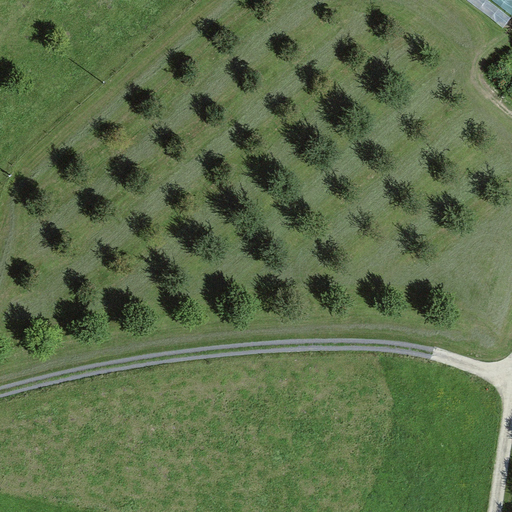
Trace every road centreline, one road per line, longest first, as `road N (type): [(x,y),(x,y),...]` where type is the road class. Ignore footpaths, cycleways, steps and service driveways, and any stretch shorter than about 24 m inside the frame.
road 1 (track): [(0,390),(188,351),(352,342),(511,371)]
road 2 (track): [(496,511),(511,381)]
